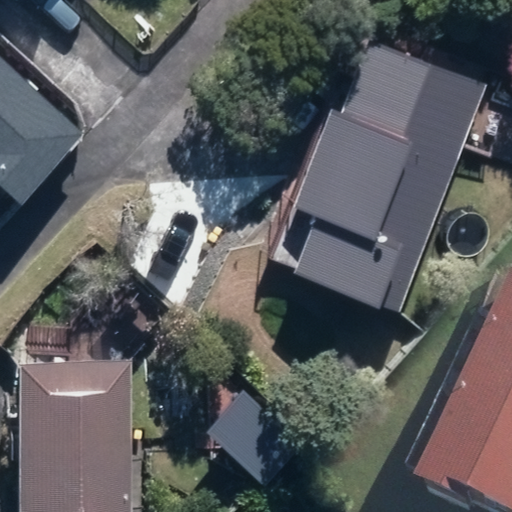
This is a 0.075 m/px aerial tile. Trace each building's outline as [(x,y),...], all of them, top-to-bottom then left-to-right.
[(273,260),(381,301),(465,68),(350,26),(323,95),(314,91),(278,189),(297,197),(273,260)] [(0,182),(24,204),(87,134),(0,55),(0,182)] [(475,511),(478,507),(490,511),(511,511),(511,275),(411,486),(463,511),(475,511)] [(9,380),(9,511),(113,511),(113,379),(9,380)] [(200,439),(200,457),(217,457),(216,439),(200,439)]
